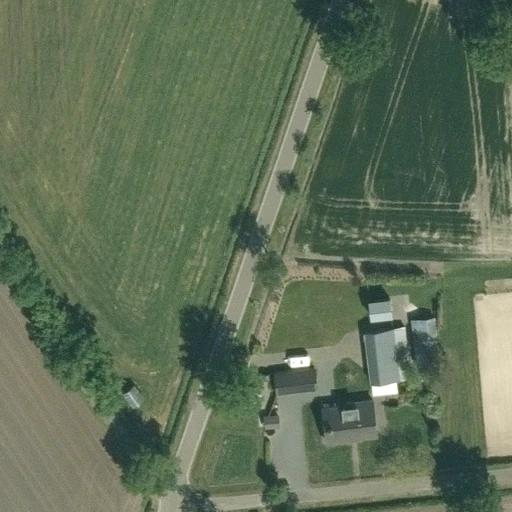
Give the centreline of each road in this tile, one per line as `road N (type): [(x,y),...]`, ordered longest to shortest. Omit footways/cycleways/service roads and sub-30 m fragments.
road 1 (unclassified): [(166,510),(341,0)]
road 2 (unclassified): [(166,510),(511,475)]
